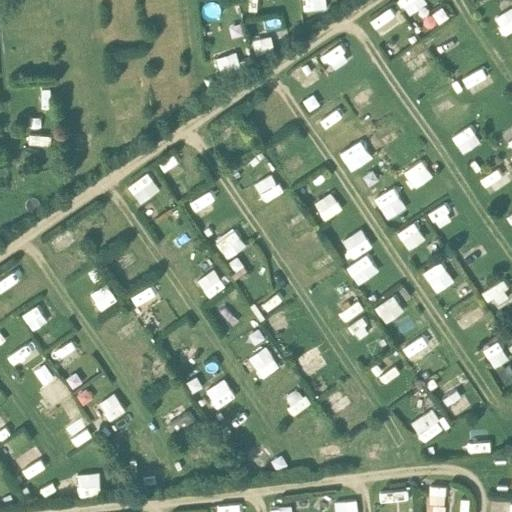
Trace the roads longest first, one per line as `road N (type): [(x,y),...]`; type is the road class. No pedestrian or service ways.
road 1 (track): [(511,428),(273,75)]
road 2 (track): [(394,423),(190,131)]
road 3 (track): [(281,436),(109,187)]
road 4 (track): [(511,255),(353,21)]
road 5 (track): [(165,439),(29,241)]
road 6 (track): [(0,52),(17,200)]
road 7 (track): [(99,134),(87,0)]
